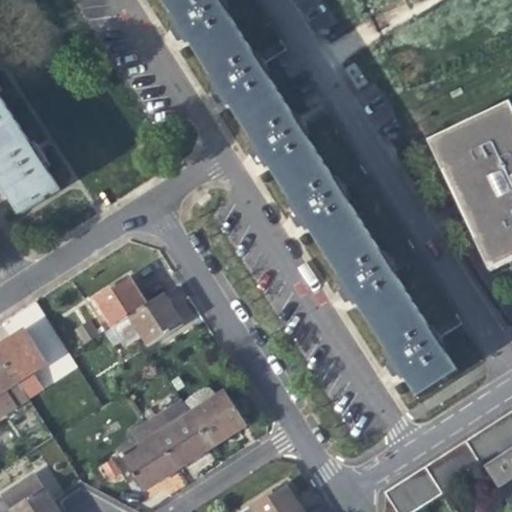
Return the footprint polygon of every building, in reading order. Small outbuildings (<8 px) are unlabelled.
[(163,0),(189,39),(226,96),(278,177),(317,237),(362,307),(409,379),(420,395),(455,373),(439,348),(442,346),(437,337),(433,339),(428,332),(441,322),(400,259),(385,265),(381,257),(406,241),(363,174),(338,190),(333,183),(358,166),(324,113),(302,127),(300,124),(296,126),(262,73),(266,71),(260,61),(256,64),(253,58),(279,42),(251,0),(225,0),(218,5),(215,0),(163,0)] [(57,188),(41,162),(46,159),(40,150),(35,154),(0,99),(0,183),(2,186),(19,213),(57,188)] [(511,109),(509,103),(427,141),(432,150),(511,112),(511,109)] [(511,112),(432,150),(442,173),(445,171),(477,238),(474,240),(484,262),(511,248),(511,112)] [(477,238),(445,171),(442,173),(474,240),(477,238)] [(511,248),(484,262),(488,271),(511,259),(511,248)] [(414,251),(400,259),(441,322),(454,313),(414,251)] [(94,298),(113,327),(147,305),(139,291),(129,276),(94,298)] [(165,294),(147,305),(113,327),(103,333),(114,351),(122,346),(125,346),(142,336),(149,346),(184,324),(177,313),(165,294)] [(103,333),(113,327),(94,298),(84,303),(103,333)] [(12,337),(0,345),(0,352),(32,403),(45,395),(42,390),(56,381),(24,330),(12,337)] [(0,423),(32,403),(0,352),(0,423)] [(182,400),(190,412),(215,396),(210,388),(202,387),(182,400)] [(215,396),(190,412),(212,448),(229,438),(247,426),(225,390),(215,396)] [(194,459),(212,448),(190,412),(182,400),(146,422),(176,471),(194,459)] [(511,411),(468,439),(484,466),(511,448),(511,411)] [(160,481),(176,471),(146,422),(125,435),(129,442),(116,449),(143,492),(160,481)] [(449,488),(484,466),(468,439),(432,462),(449,488)] [(498,486),(511,477),(511,448),(484,466),(498,486)] [(449,488),(432,462),(412,475),(429,501),(449,488)] [(1,497),(10,511),(59,511),(52,499),(51,498),(36,474),(1,497)] [(511,477),(498,486),(511,508),(511,477)] [(249,506),(253,511),(303,511),(297,502),(285,483),(249,506)] [(10,511),(1,497),(0,496),(0,511),(10,511)]
